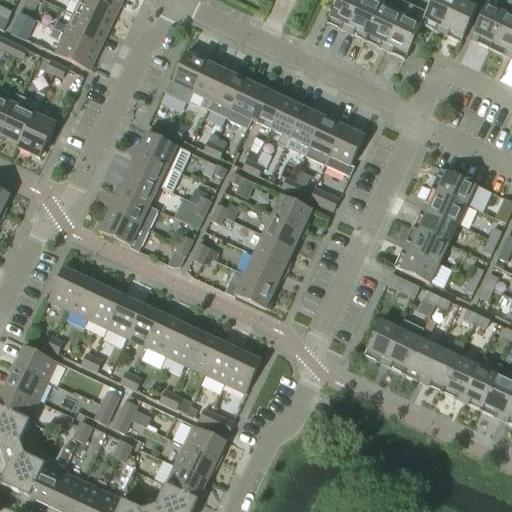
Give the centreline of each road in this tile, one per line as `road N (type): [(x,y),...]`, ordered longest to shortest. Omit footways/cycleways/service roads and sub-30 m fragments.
road 1 (residential): [(232,511),(258,454),(287,428),(317,339),(414,125)]
road 2 (residential): [(0,315),(37,240),(78,186),(148,42),(164,33),(178,5)]
road 3 (residential): [(414,125),(400,108),(178,5)]
